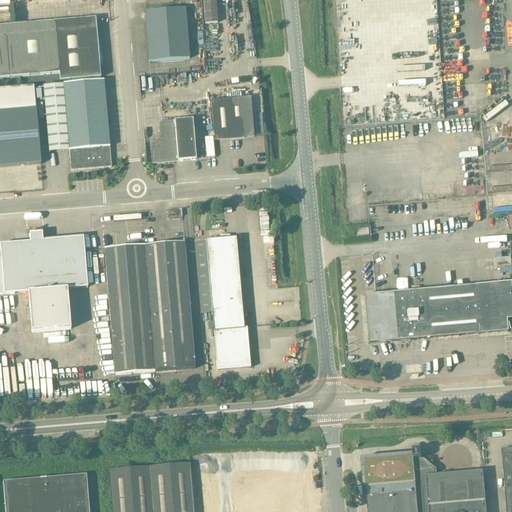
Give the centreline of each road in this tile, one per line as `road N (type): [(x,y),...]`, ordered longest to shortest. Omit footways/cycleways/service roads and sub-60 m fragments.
road 1 (secondary): [(0,430),(329,404)]
road 2 (unclassified): [(329,404),(306,180)]
road 3 (unclassified): [(136,197),(120,0)]
road 4 (secondary): [(329,404),(511,392)]
road 5 (unknown): [(182,192),(202,373)]
road 6 (unclassified): [(306,180),(290,0)]
road 7 (unclassified): [(306,180),(136,197)]
road 8 (unclassified): [(136,197),(0,208)]
